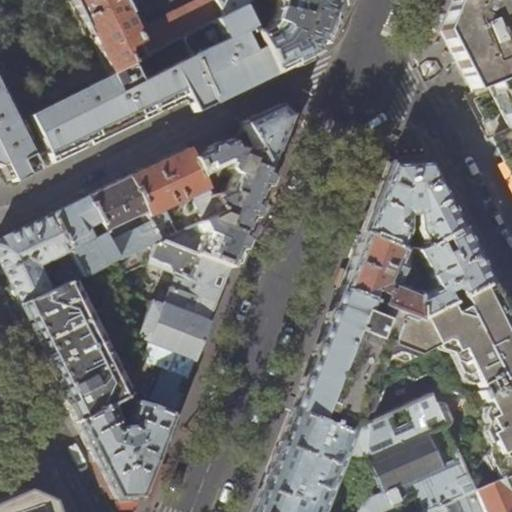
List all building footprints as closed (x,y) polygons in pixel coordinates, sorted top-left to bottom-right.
[(65,0),(83,38),(88,36),(106,76),(127,65),(119,49),(134,43),(141,58),(180,38),(188,33),(213,21),(240,7),(254,0),(198,0),(132,34),(123,15),(126,14),(119,0),(65,0)] [(330,0),(254,0),(240,7),(244,14),(267,3),(265,0),(272,0),(274,4),(274,11),(269,23),(264,29),(252,33),(272,75),(303,61),(311,57),(319,37),(333,4),(330,0)] [(511,19),(504,4),(505,0),(450,0),(440,28),(439,32),(454,61),(470,94),(498,83),(511,77),(511,19)] [(252,33),(244,14),(240,7),(213,21),(223,40),(198,52),(188,33),(180,38),(211,105),(239,91),(272,75),(252,33)] [(11,121),(0,98),(0,178),(4,187),(13,183),(83,149),(158,114),(179,104),(187,100),(194,113),(211,105),(180,38),(141,58),(127,65),(106,76),(11,121)] [(511,77),(498,83),(511,109),(511,128),(495,137),(511,171),(511,77)] [(240,124),(245,132),(266,172),(275,149),(288,116),(276,106),(240,124)] [(245,132),(189,158),(202,184),(222,175),(228,178),(223,192),(210,199),(217,213),(201,221),(188,227),(190,231),(198,228),(200,232),(201,233),(196,247),(184,243),(181,250),(228,268),(250,213),(266,172),(245,132)] [(511,171),(495,137),(490,139),(511,183),(511,171)] [(153,165),(126,178),(143,212),(151,226),(158,241),(173,234),(162,210),(190,197),(201,221),(217,213),(210,199),(202,184),(189,158),(185,150),(153,165)] [(461,229),(442,192),(427,162),(387,163),(367,214),(360,234),(412,253),(417,251),(461,229)] [(107,187),(85,197),(97,221),(98,222),(102,232),(143,212),(126,178),(107,187)] [(63,208),(49,215),(81,276),(96,269),(114,261),(116,260),(109,245),(104,234),(87,241),(83,233),(94,228),(97,221),(85,197),(63,208)] [(65,284),(81,276),(49,215),(14,231),(0,238),(0,274),(1,277),(16,306),(65,284)] [(116,260),(158,241),(151,226),(109,245),(116,260)] [(475,256),(461,229),(417,251),(429,275),(428,276),(433,287),(414,297),(415,319),(489,283),(475,256)] [(413,274),(412,253),(360,234),(347,266),(337,290),(415,319),(414,297),(414,293),(394,285),(401,269),(413,274)] [(181,250),(158,241),(116,260),(114,261),(120,275),(145,265),(171,275),(159,307),(148,302),(134,339),(145,344),(138,361),(184,380),(201,338),(217,297),(228,268),(181,250)] [(511,330),(505,317),(489,283),(415,319),(337,290),(327,318),(290,412),(345,432),(371,421),(371,420),(390,373),(414,382),(433,372),(443,393),(464,401),(467,407),(454,453),(472,491),(511,473),(511,330)] [(105,366),(65,284),(16,306),(46,366),(74,422),(120,399),(169,417),(182,386),(184,380),(138,361),(126,356),(105,366)] [(371,420),(371,421),(345,432),(290,412),(263,480),(250,511),(424,511),(472,491),(454,453),(428,394),(371,420)] [(145,481),(152,461),(155,454),(169,417),(120,399),(74,422),(92,459),(113,499),(116,499),(136,498),(138,498),(138,497),(141,489),(145,481)] [(150,482),(158,463),(152,461),(145,481),(150,482)] [(511,511),(511,473),(472,491),(424,511),(511,511)] [(143,499),(146,491),(141,489),(138,497),(143,499)] [(0,511),(55,511),(52,504),(28,490),(13,497),(0,501),(0,511)] [(137,506),(136,498),(116,499),(117,507),(133,506),(137,506)]
